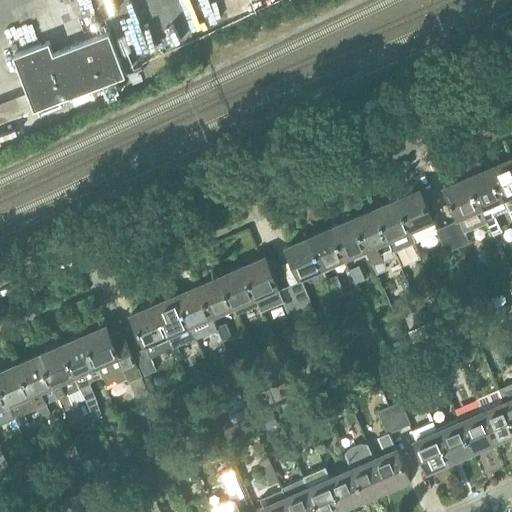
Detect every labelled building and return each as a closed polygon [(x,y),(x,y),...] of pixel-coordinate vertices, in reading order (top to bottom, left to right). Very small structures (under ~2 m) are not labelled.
[(108,33),(53,54),(48,42),(12,56),(33,110),(124,75),(108,33)] [(511,160),(511,158),(489,167),(502,196),(508,209),(509,209),(511,215),(511,160)] [(508,209),(502,196),(489,167),(467,176),(480,205),(481,204),(486,217),(492,230),(500,226),(495,215),(508,209)] [(457,245),(466,241),(464,235),(477,230),(468,210),(480,205),(467,176),(445,186),(459,219),(448,224),(457,245)] [(420,189),(397,198),(409,227),(414,237),(436,228),(432,217),(420,189)] [(387,236),(388,236),(409,227),(397,198),(375,208),(387,236)] [(396,256),(388,236),(387,236),(375,208),(353,217),(365,246),(366,245),(378,272),(386,268),(383,261),(396,256)] [(343,255),(365,246),(353,217),(331,226),(343,255)] [(446,250),(457,245),(448,224),(437,229),(446,250)] [(322,265),(343,255),(331,226),(309,236),(322,265)] [(299,274),(322,265),(309,236),(287,246),(299,274)] [(254,294),(255,293),(277,284),(265,255),(242,265),(254,294)] [(255,293),(254,294),(242,265),(221,274),(233,303),(237,314),(259,304),(255,293)] [(349,269),(355,284),(365,280),(359,265),(349,269)] [(211,312),(233,303),(221,274),(199,284),(211,312)] [(327,279),(333,294),(334,293),(341,290),(343,289),(337,275),(327,279)] [(291,283),(300,305),(310,301),(301,279),(291,283)] [(289,310),(300,305),(291,283),(279,288),(289,310)] [(189,322),(211,312),(199,284),(176,293),(189,322)] [(167,332),(189,322),(176,293),(154,303),(167,332)] [(487,308),(499,303),(497,298),(489,295),(482,298),(487,308)] [(154,303),(132,313),(145,348),(134,353),(144,375),(157,370),(151,357),(174,348),(173,346),(167,332),(154,303)] [(452,325),(486,310),(483,303),(448,317),(452,325)] [(502,309),(481,318),(484,327),(506,319),(502,309)] [(435,316),(440,329),(450,324),(445,311),(435,316)] [(478,340),(470,322),(457,327),(465,346),(478,340)] [(216,327),(222,341),(232,337),(226,323),(216,327)] [(106,324),(83,335),(101,375),(101,376),(122,367),(129,382),(130,381),(136,398),(148,393),(122,331),(111,335),(106,324)] [(425,325),(409,331),(413,342),(430,335),(425,325)] [(448,331),(437,336),(445,355),(456,350),(448,331)] [(91,379),(101,375),(83,335),(61,344),(80,388),(82,387),(87,398),(95,395),(90,384),(91,379)] [(74,404),(69,393),(80,388),(61,344),(39,354),(52,383),(58,397),(60,396),(65,408),(74,404)] [(410,365),(425,358),(419,344),(404,351),(410,365)] [(355,350),(340,357),(346,370),(361,364),(355,350)] [(39,354),(17,363),(30,392),(41,419),(51,416),(46,402),(58,397),(52,383),(39,354)] [(301,358),(290,362),(294,374),(306,369),(301,358)] [(389,376),(383,360),(374,363),(381,379),(389,376)] [(0,385),(7,402),(30,392),(17,363),(0,370),(0,385)] [(325,385),(330,399),(344,393),(338,380),(325,385)] [(275,400),(289,395),(284,382),(270,388),(275,400)] [(511,419),(511,383),(498,389),(504,401),(511,419)] [(223,394),(233,419),(249,412),(239,388),(223,394)] [(494,440),(511,431),(511,419),(504,401),(498,389),(477,398),(482,410),(481,410),(494,440)] [(296,398),(282,403),(289,421),(304,415),(296,398)] [(216,426),(229,421),(220,400),(207,405),(216,426)] [(390,405),(400,427),(410,422),(401,400),(390,405)] [(390,405),(378,410),(387,432),(389,431),(390,433),(400,428),(390,405)] [(272,410),(261,415),(267,429),(278,425),(272,410)] [(472,449),(494,440),(481,410),(460,420),(472,449)] [(23,411),(13,415),(19,429),(29,425),(23,411)] [(247,419),(236,424),(243,439),(253,435),(247,419)] [(451,458),(472,449),(460,420),(438,429),(438,430),(451,458)] [(427,468),(451,458),(438,430),(438,429),(434,421),(411,431),(427,468)] [(390,433),(389,431),(387,432),(378,436),(385,452),(375,456),(387,486),(410,476),(397,447),(396,447),(390,433)] [(374,457),(368,442),(365,442),(360,442),(351,446),(348,449),(345,452),(351,467),(353,466),(366,495),(387,486),(375,456),(374,457)] [(0,472),(0,473),(10,470),(0,447),(0,446),(1,446),(0,444),(0,472)] [(261,472),(264,470),(273,467),(267,452),(254,457),(261,472)] [(98,466),(89,469),(93,480),(103,477),(98,466)] [(326,511),(343,505),(330,476),(329,476),(325,466),(304,475),(305,477),(308,485),(309,486),(319,511),(326,511)] [(343,505),(366,495),(353,466),(351,467),(330,476),(343,505)] [(71,489),(84,484),(78,467),(65,472),(71,489)] [(269,482),(278,479),(273,467),(264,470),(269,482)] [(233,469),(221,474),(232,500),(236,499),(245,496),(233,469)] [(151,489),(144,474),(132,479),(139,494),(151,489)] [(125,489),(119,475),(106,480),(111,494),(125,489)] [(319,511),(308,485),(305,477),(283,486),(283,488),(286,495),(287,495),(293,511),(319,511)] [(56,495),(69,490),(64,479),(51,484),(56,495)] [(50,499),(45,488),(36,492),(41,502),(50,499)] [(293,511),(287,495),(286,495),(283,488),(261,497),(264,505),(255,508),(256,511),(293,511)] [(66,497),(67,499),(72,511),(90,511),(81,491),(66,497)] [(206,495),(197,499),(202,511),(211,508),(206,495)] [(56,511),(72,511),(67,499),(53,505),(56,511)] [(241,511),(236,499),(229,500),(224,501),(218,503),(215,506),(213,507),(212,508),(214,511),(241,511)]
